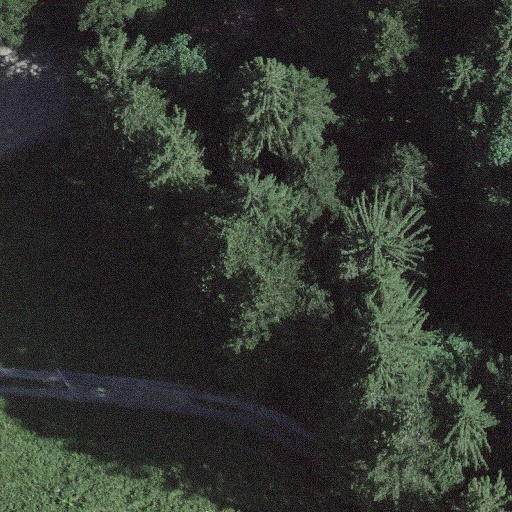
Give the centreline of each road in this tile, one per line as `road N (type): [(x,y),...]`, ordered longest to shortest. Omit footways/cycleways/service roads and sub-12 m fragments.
road 1 (track): [(0,383),(215,404),(311,444),(397,511)]
road 2 (track): [(0,160),(184,52),(232,0)]
